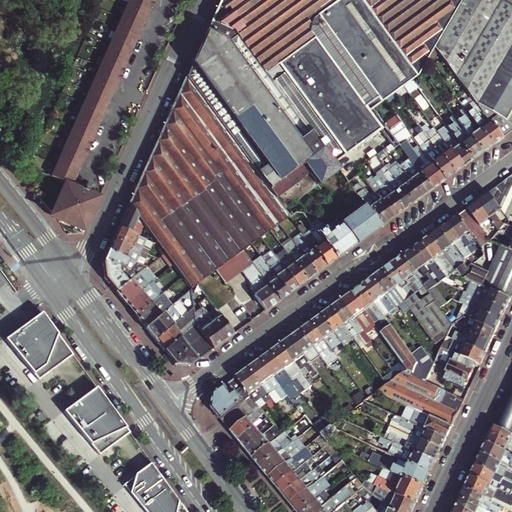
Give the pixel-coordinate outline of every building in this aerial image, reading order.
[(129,0),(51,177),(64,183),(52,213),(60,223),(83,233),(99,198),(73,187),(75,181),(81,167),(85,158),(155,0),(129,0)] [(427,58),(434,46),(461,0),(220,0),(211,21),(234,32),(260,66),(304,122),(328,155),(339,170),(348,181),(353,177),(360,172),(346,153),(384,125),(383,124),(372,108),(385,99),(394,92),(403,86),(411,80),(417,75),(420,70),(423,65),(427,58)] [(461,0),(434,46),(456,76),(500,0),(499,0),(461,0)] [(476,103),(477,104),(511,44),(511,7),(500,0),(456,76),(473,100),(476,103)] [(292,131),(304,122),(260,66),(234,32),(211,21),(206,33),(212,36),(226,42),(292,131)] [(203,41),(209,43),(212,36),(206,33),(203,41)] [(317,166),(328,155),(304,122),(292,131),(226,42),(212,36),(209,43),(203,41),(187,77),(236,144),(276,198),(317,166)] [(511,44),(477,104),(506,121),(511,109),(511,44)] [(428,81),(432,78),(423,65),(420,70),(428,81)] [(280,204),(276,198),(236,144),(187,77),(145,169),(129,204),(138,217),(144,225),(159,245),(165,253),(173,265),(182,277),(188,285),(191,289),(197,285),(215,271),(243,251),(252,244),(261,238),(270,231),(279,224),(290,216),(285,210),(280,204)] [(491,145),(501,138),(476,103),(473,100),(468,104),(463,98),(458,101),(463,107),(491,145)] [(501,138),(511,129),(511,124),(506,121),(477,104),(476,103),(501,138)] [(481,153),(491,145),(463,107),(458,111),(453,105),(448,109),(453,115),(481,153)] [(471,160),(481,153),(453,115),(446,120),(442,113),(438,116),(445,125),(471,160)] [(384,125),(385,127),(398,117),(396,115),(383,124),(384,125)] [(385,127),(389,132),(402,122),(398,117),(385,127)] [(389,132),(393,137),(405,127),(402,122),(389,132)] [(444,180),(453,173),(434,147),(429,140),(418,125),(414,129),(417,133),(412,137),(415,140),(444,180)] [(463,166),(471,160),(445,125),(442,127),(441,132),(438,131),(437,131),(438,133),(463,166)] [(453,173),(463,166),(438,133),(433,136),(439,144),(434,147),(453,173)] [(434,147),(439,144),(433,136),(429,140),(434,147)] [(431,189),(444,180),(415,140),(409,144),(406,140),(399,145),(408,158),(431,189)] [(276,198),(280,204),(314,179),(319,185),(339,170),(328,155),(317,166),(276,198)] [(422,196),(431,189),(408,158),(399,165),(422,196)] [(412,203),(422,196),(399,165),(397,166),(395,164),(388,170),(412,203)] [(402,210),(412,203),(388,170),(383,173),(382,171),(377,175),(402,210)] [(393,217),(402,210),(377,175),(372,178),(371,177),(366,181),(380,200),(393,217)] [(381,226),(393,217),(380,200),(376,202),(370,194),(367,196),(353,177),(348,181),(365,205),(381,226)] [(280,204),(285,210),(319,185),(314,179),(280,204)] [(497,188),(506,200),(511,195),(511,192),(505,183),(497,188)] [(498,206),(506,200),(497,188),(489,194),(498,206)] [(497,216),(502,212),(498,206),(489,194),(478,202),(491,220),(500,232),(505,226),(497,216)] [(510,222),(511,222),(511,195),(506,200),(498,206),(502,212),(510,222)] [(468,210),(481,227),(491,220),(478,202),(468,210)] [(142,229),(134,226),(138,217),(129,204),(119,227),(143,238),(145,235),(140,233),(142,229)] [(373,232),(381,226),(365,205),(357,211),(331,230),(325,223),(321,222),(319,224),(317,221),(311,225),(312,226),(323,241),(336,259),(373,232)] [(482,229),(481,227),(468,210),(459,216),(473,236),(481,247),(491,241),(482,229)] [(473,236),(459,216),(449,224),(474,258),(476,257),(477,259),(471,263),(472,265),(483,256),(484,254),(484,252),(483,251),(482,249),(481,247),(473,236)] [(142,229),(144,225),(138,217),(134,226),(142,229)] [(326,266),(336,259),(323,241),(319,244),(308,229),(306,230),(301,224),(297,227),(301,233),(326,266)] [(471,260),(474,258),(449,224),(440,230),(452,247),(455,245),(466,260),(469,257),(471,260)] [(511,239),(511,227),(506,224),(505,226),(500,232),(498,233),(511,239)] [(319,244),(323,241),(312,226),(308,229),(319,244)] [(147,254),(153,243),(143,238),(119,227),(113,239),(147,254)] [(465,265),(452,247),(440,230),(430,237),(453,267),(456,265),(459,269),(465,265)] [(316,274),(326,266),(301,233),(296,237),(302,246),(298,249),(316,274)] [(511,250),(511,239),(498,233),(491,241),(501,246),(511,250)] [(298,249),(302,246),(296,237),(291,240),(292,241),(298,249)] [(453,267),(430,237),(422,243),(447,278),(452,273),(455,271),(453,267)] [(153,257),(147,254),(113,239),(108,251),(135,263),(138,257),(145,260),(145,258),(151,261),(153,257)] [(307,281),(316,274),(298,249),(292,241),(286,245),(292,254),(289,256),(307,281)] [(447,278),(422,243),(412,250),(425,268),(429,265),(441,282),(442,281),(447,278)] [(289,256),(292,254),(286,245),(283,248),(289,256)] [(468,281),(510,300),(511,295),(511,250),(501,246),(489,273),(472,265),(468,269),(465,265),(459,269),(455,271),(452,273),(468,281)] [(298,287),(307,281),(289,256),(283,248),(282,247),(277,251),(283,260),(279,263),(298,287)] [(437,284),(425,268),(412,250),(403,257),(416,275),(420,272),(432,289),(434,287),(437,284)] [(135,263),(108,251),(104,260),(122,267),(127,270),(129,271),(138,264),(135,263)] [(225,284),(242,272),(252,264),(251,263),(243,251),(215,271),(225,284)] [(279,263),(283,260),(277,251),(273,254),(275,256),(279,263)] [(262,258),(266,263),(275,256),(273,254),(271,252),(262,258)] [(169,268),(173,265),(165,253),(160,256),(169,268)] [(279,301),(288,294),(266,263),(262,258),(261,256),(251,263),(252,264),(279,301)] [(288,294),(298,287),(279,263),(275,256),(266,263),(288,294)] [(138,264),(142,266),(145,260),(138,257),(135,263),(138,264)] [(429,292),(428,291),(416,275),(403,257),(393,264),(415,295),(420,292),(424,299),(427,297),(425,295),(429,292)] [(465,265),(468,269),(472,265),(471,263),(477,259),(476,257),(474,258),(471,260),(465,265)] [(105,278),(116,292),(139,273),(143,270),(146,268),(142,266),(138,264),(129,271),(127,270),(121,275),(119,273),(119,270),(122,267),(104,260),(102,263),(105,278)] [(266,311),(279,301),(252,264),(242,272),(251,283),(251,288),(256,294),(254,295),(266,311)] [(448,335),(452,326),(448,320),(440,309),(429,292),(425,295),(427,297),(424,299),(420,302),(415,295),(393,264),(383,272),(409,309),(433,341),(443,333),(446,338),(447,338),(447,337),(448,335)] [(179,280),(182,277),(173,265),(169,268),(179,280)] [(149,285),(153,282),(143,270),(139,273),(149,285)] [(405,312),(409,309),(383,272),(373,279),(395,310),(400,306),(405,312)] [(116,292),(126,304),(149,285),(139,273),(116,292)] [(159,297),(163,293),(155,284),(159,281),(156,279),(153,282),(149,285),(159,297)] [(389,314),(395,310),(373,279),(362,287),(375,305),(380,302),(389,314)] [(505,311),(510,300),(468,281),(463,291),(505,311)] [(126,304),(135,315),(159,297),(149,285),(126,304)] [(176,303),(182,299),(191,291),(191,289),(188,285),(169,300),(173,306),(176,303)] [(385,317),(375,305),(362,287),(352,294),(366,312),(370,309),(379,321),(381,324),(387,320),(385,317)] [(432,289),(428,291),(429,292),(440,309),(447,304),(437,291),(434,287),(432,289)] [(146,328),(169,309),(162,300),(166,297),(170,293),(167,290),(163,293),(159,297),(135,315),(146,328)] [(500,321),(505,311),(463,291),(462,291),(457,302),(464,305),(500,321)] [(375,325),(366,312),(352,294),(342,301),(355,319),(360,316),(369,329),(370,328),(377,338),(382,334),(375,325)] [(169,309),(173,306),(169,300),(166,297),(162,300),(169,309)] [(186,316),(192,311),(182,299),(176,303),(186,316)] [(372,342),(364,332),(355,319),(342,301),(332,309),(354,340),(359,336),(366,346),(372,342)] [(385,317),(389,314),(380,302),(375,305),(385,317)] [(146,328),(155,340),(186,316),(176,303),(173,306),(169,309),(146,328)] [(223,342),(234,334),(210,303),(202,309),(203,311),(201,313),(223,342)] [(495,332),(500,321),(464,305),(457,320),(453,316),(448,320),(452,326),(462,317),(495,332)] [(164,351),(197,325),(195,314),(194,309),(192,311),(186,316),(155,340),(164,351)] [(213,349),(223,342),(201,313),(203,311),(202,309),(195,314),(197,325),(197,328),(203,336),(213,349)] [(344,347),(354,340),(332,309),(322,316),(344,347)] [(375,325),(379,321),(370,309),(366,312),(375,325)] [(7,339),(40,379),(73,352),(43,312),(7,339)] [(349,354),(344,347),(322,316),(312,324),(325,342),(329,338),(341,355),(344,358),(349,354)] [(364,332),(369,329),(360,316),(355,319),(364,332)] [(490,344),(495,332),(462,317),(452,326),(458,329),(465,332),(490,344)] [(337,358),(325,342),(312,324),(302,331),(315,349),(319,346),(331,362),(332,363),(338,359),(337,358)] [(172,361),(203,336),(197,328),(197,325),(164,351),(172,361)] [(414,357),(413,356),(391,327),(382,334),(404,364),(414,357)] [(321,357),(315,349),(302,331),(291,338),(311,364),(321,357)] [(485,355),(490,344),(465,332),(463,336),(456,333),(454,337),(448,335),(447,337),(485,355)] [(433,341),(436,345),(446,338),(443,333),(433,341)] [(191,366),(213,349),(203,336),(172,361),(175,364),(191,366)] [(480,366),(485,355),(447,337),(447,338),(442,349),(476,364),(480,366)] [(319,375),(311,364),(291,338),(281,346),(300,372),(305,368),(313,380),(319,375)] [(337,358),(341,355),(329,338),(325,342),(337,358)] [(312,387),(300,372),(281,346),(271,353),(285,371),(289,367),(298,380),(307,391),(312,387)] [(327,366),(331,362),(319,346),(315,349),(321,357),(327,366)] [(438,389),(426,382),(435,364),(423,348),(413,356),(414,357),(404,364),(405,367),(408,371),(398,379),(388,386),(378,393),(451,427),(458,413),(439,404),(443,397),(436,394),(438,389)] [(474,371),(473,371),(476,364),(442,349),(441,351),(438,357),(450,363),(443,380),(464,390),(467,382),(469,383),(474,371)] [(294,383),(285,371),(271,353),(261,361),(274,378),(279,375),(288,387),(293,394),(299,390),(294,383)] [(337,370),(342,366),(338,359),(332,363),(337,370)] [(284,390),(274,378),(261,361),(249,369),(262,387),(269,382),(278,394),(283,400),(288,396),(284,390)] [(294,383),(298,380),(289,367),(285,371),(294,383)] [(395,374),(398,379),(408,371),(405,367),(395,374)] [(273,400),(272,399),(262,387),(249,369),(237,378),(243,387),(251,397),(260,408),(261,409),(273,400)] [(385,382),(388,386),(398,379),(395,374),(385,382)] [(284,390),(288,387),(279,375),(274,378),(284,390)] [(212,410),(221,421),(251,397),(243,387),(237,378),(229,384),(225,387),(214,395),(212,410)] [(274,397),(278,394),(269,382),(262,387),(272,399),(274,397)] [(101,454),(130,430),(97,385),(65,410),(101,454)] [(511,386),(500,412),(505,414),(507,410),(506,409),(506,408),(511,394),(511,386)] [(368,401),(378,393),(375,389),(365,396),(368,401)] [(445,391),(438,389),(436,394),(443,397),(444,394),(445,391)] [(457,397),(445,391),(444,394),(456,399),(463,403),(463,402),(456,399),(457,397)] [(446,440),(451,427),(378,393),(368,401),(365,402),(394,416),(417,426),(446,440)] [(463,403),(456,399),(444,394),(443,397),(439,404),(458,413),(462,404),(463,403)] [(511,394),(506,408),(506,409),(507,410),(505,414),(500,412),(493,426),(511,434),(511,394)] [(359,407),(365,402),(368,401),(365,396),(364,396),(355,402),(359,407)] [(230,432),(260,408),(251,397),(221,421),(230,432)] [(238,441),(255,428),(252,424),(259,418),(264,414),(261,409),(260,408),(230,432),(238,441)] [(412,437),(417,426),(394,416),(389,426),(392,428),(410,436),(412,437)] [(238,441),(246,450),(275,426),(268,418),(263,422),(255,428),(238,441)] [(252,424),(255,428),(263,422),(259,418),(252,424)] [(328,429),(331,428),(334,425),(330,421),(325,425),(328,429)] [(252,459),(282,434),(275,426),(246,450),(252,459)] [(441,450),(446,440),(417,426),(412,437),(441,450)] [(489,434),(511,444),(511,434),(493,426),(489,434)] [(252,459),(261,469),(299,438),(302,435),(300,432),(297,435),(290,428),(282,434),(252,459)] [(327,444),(328,443),(337,430),(331,428),(328,429),(321,435),(320,435),(320,436),(327,444)] [(408,441),(410,436),(392,428),(389,434),(392,436),(393,434),(408,441)] [(435,463),(441,450),(412,437),(410,436),(408,441),(393,434),(392,436),(389,434),(386,440),(387,440),(435,463)] [(511,444),(489,434),(485,443),(511,455),(511,444)] [(328,445),(327,444),(320,436),(315,440),(323,449),(328,445)] [(261,469),(269,478),(305,448),(306,447),(299,438),(261,469)] [(430,474),(435,463),(387,440),(385,444),(389,446),(403,452),(400,460),(430,474)] [(511,455),(485,443),(480,454),(508,468),(511,463),(511,455)] [(400,460),(403,452),(389,446),(386,453),(398,459),(400,460)] [(269,478),(276,487),(305,464),(313,458),(305,448),(269,478)] [(423,488),(430,474),(400,460),(398,459),(386,453),(375,448),(373,453),(371,456),(362,452),(359,457),(394,474),(423,488)] [(337,467),(342,462),(335,453),(330,458),(337,467)] [(511,474),(506,472),(508,468),(480,454),(475,466),(500,478),(511,483),(511,474)] [(126,485),(148,511),(188,511),(189,511),(154,463),(126,485)] [(276,487),(283,496),(312,472),(305,464),(276,487)] [(511,490),(510,489),(511,487),(498,482),(500,478),(475,466),(469,477),(510,496),(511,491),(511,490)] [(283,496),(290,505),(312,487),(314,485),(311,482),(318,475),(314,471),(312,472),(283,496)] [(416,505),(423,488),(394,474),(391,482),(378,476),(374,486),(416,505)] [(314,485),(319,481),(321,479),(318,475),(311,482),(314,485)] [(511,510),(511,506),(511,496),(510,496),(469,477),(464,488),(492,501),(511,510)] [(498,482),(511,487),(511,484),(511,483),(500,478),(498,482)] [(356,480),(351,484),(358,493),(364,488),(362,486),(360,484),(356,480)] [(290,505),(296,511),(298,511),(326,489),(322,485),(319,481),(314,485),(312,487),(290,505)] [(395,511),(412,511),(416,505),(374,486),(364,482),(362,486),(364,488),(376,498),(381,501),(395,511)] [(491,504),(492,501),(464,488),(459,498),(487,511),(489,511),(500,511),(501,509),(491,504)] [(345,489),(330,501),(321,509),(316,511),(334,511),(335,511),(336,511),(345,504),(348,501),(352,497),(345,489)] [(298,511),(316,511),(321,509),(330,501),(326,496),(323,492),(298,511)] [(486,511),(487,511),(459,498),(455,508),(463,511),(486,511)] [(395,511),(381,501),(377,506),(373,503),(370,506),(376,511),(395,511)]
